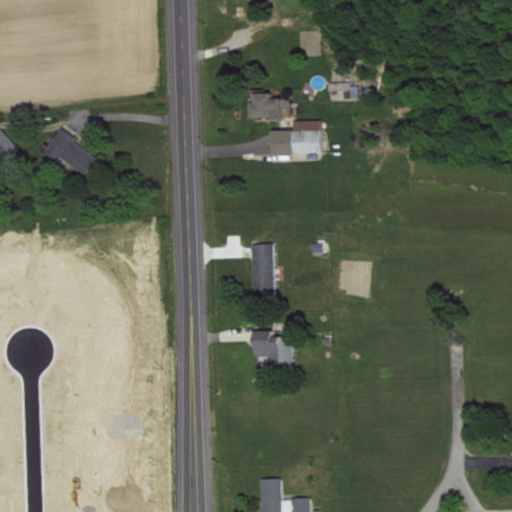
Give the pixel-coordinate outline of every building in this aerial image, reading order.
[(366,100),(366,84),(338,85),(338,100),(366,100)] [(293,99),(283,99),(283,94),(266,94),(266,104),(261,104),(262,119),(283,118),(283,111),(293,111),(293,99)] [(331,121),(303,121),(303,131),(283,131),(284,155),(331,154),(331,121)] [(26,150),(10,129),(0,137),(0,142),(14,160),(26,150)] [(108,158),(68,131),(54,151),(94,178),(108,158)] [(283,245),(261,245),(263,296),(284,295),(283,245)] [(303,368),(302,337),(284,337),(283,331),(265,332),(266,358),(279,357),(279,368),(303,368)] [(270,480),(271,511),(266,511),(289,511),(290,511),(302,511),(301,511),(320,511),(320,499),(292,500),(291,480),(270,480)]
